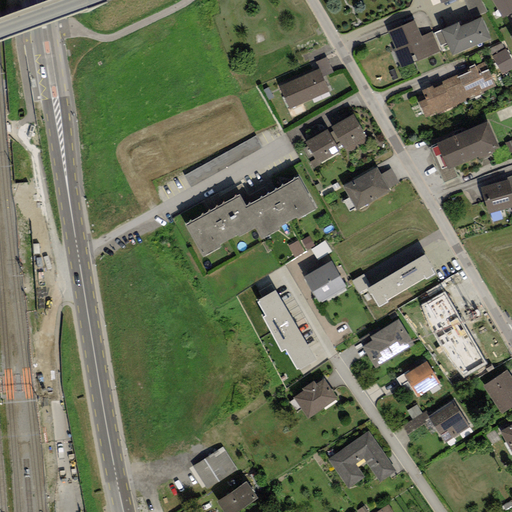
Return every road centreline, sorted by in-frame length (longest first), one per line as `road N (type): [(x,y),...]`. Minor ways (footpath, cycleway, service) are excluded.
road 1 (primary): [(123,511),(39,0)]
road 2 (unclassified): [(511,340),(310,0)]
road 3 (residential): [(441,511),(284,270)]
